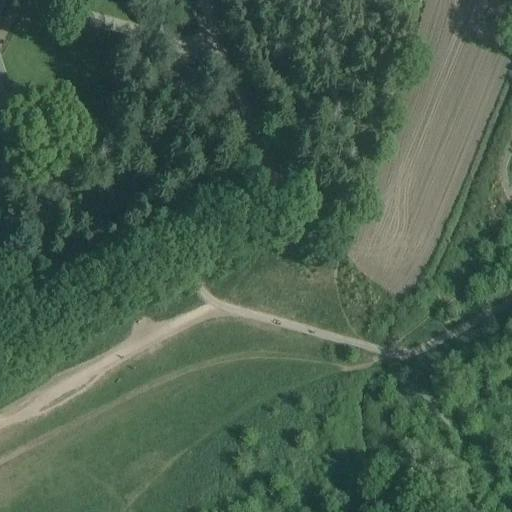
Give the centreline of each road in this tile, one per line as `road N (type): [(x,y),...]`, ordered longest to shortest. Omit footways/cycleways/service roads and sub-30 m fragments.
road 1 (track): [(167,232),(216,202),(243,157),(204,0)]
road 2 (track): [(0,323),(167,232)]
